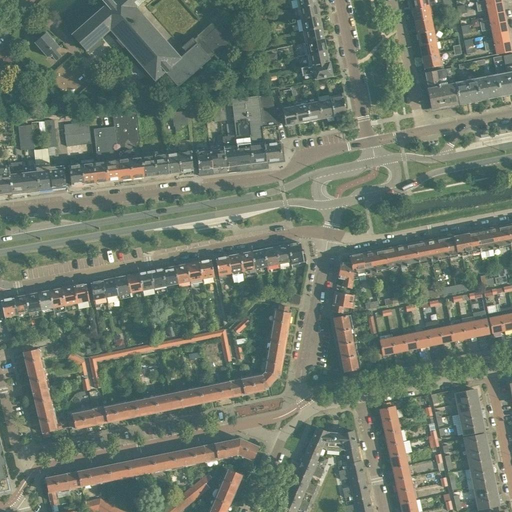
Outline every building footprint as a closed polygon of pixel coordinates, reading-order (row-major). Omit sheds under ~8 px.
[(106,5),(72,35),(86,51),(110,30),(133,57),(155,81),(164,72),(178,87),(210,59),(209,58),(213,55),(217,59),(231,46),(227,42),(232,38),(219,24),(215,28),(211,23),(197,36),(197,37),(194,40),(192,38),(181,47),(186,53),(180,58),(140,13),(141,12),(133,3),(136,0),(102,0),(106,5)] [(293,0),(293,1),(290,2),(292,9),(299,8),(316,4),(316,3),(317,2),(316,0),(293,0)] [(428,6),(426,0),(410,0),(412,9),(428,6)] [(503,12),(501,2),(476,7),(477,12),(487,10),(488,15),(503,12)] [(317,9),(316,4),(299,8),(300,15),(297,16),(298,20),(301,19),(305,18),(318,16),(318,14),(319,13),(318,10),(317,9)] [(415,21),(430,18),(428,6),(412,9),(415,21)] [(261,11),(260,11),(259,9),(250,10),(252,17),(260,15),(262,15),(261,11)] [(479,22),(480,27),(505,22),(503,12),(488,15),(489,20),(479,22)] [(293,33),(304,31),(322,27),(321,26),(320,25),(318,16),(305,18),(301,19),(298,20),(298,22),(295,23),(296,25),(292,26),(293,33)] [(433,30),(430,18),(415,21),(417,33),(433,30)] [(507,31),(505,22),(480,27),(481,31),(491,30),(492,34),(507,31)] [(322,27),(304,31),(306,43),(324,39),(323,38),(321,30),(322,29),(322,27)] [(419,45),(435,42),(433,30),(417,33),(419,45)] [(483,42),(484,46),(509,42),(507,31),(492,34),(493,40),(483,42)] [(50,54),(56,60),(61,56),(55,50),(59,47),(46,33),(35,43),(47,57),(50,54)] [(298,57),(308,54),(325,51),(324,43),(325,42),(324,39),(306,43),(294,45),(295,51),(297,51),(298,57)] [(437,54),(435,42),(419,45),(422,57),(437,54)] [(511,52),(509,42),(484,46),(485,51),(495,49),(496,55),(511,52)] [(326,52),(325,51),(308,54),(298,57),(301,68),(311,66),(329,63),(329,62),(328,62),(327,57),(328,56),(327,52),(326,52)] [(263,56),(264,64),(277,61),(276,54),(263,56)] [(437,54),(422,57),(424,69),(440,66),(437,54)] [(503,56),(505,68),(511,66),(511,54),(503,56)] [(315,80),(332,76),(329,63),(311,66),(301,68),(302,76),(314,73),(315,80)] [(506,94),(511,93),(511,66),(505,68),(506,74),(497,76),(500,96),(501,95),(502,96),(506,96),(506,94)] [(458,105),(454,84),(451,68),(426,73),(429,89),(427,89),(431,111),(440,109),(440,108),(445,107),(445,108),(458,105)] [(500,96),(497,76),(475,80),(479,100),(481,99),(482,100),(485,100),(486,98),(494,97),(495,98),(498,97),(499,96),(500,96)] [(458,105),(459,105),(458,104),(460,103),(461,104),(464,104),(465,102),(473,101),(475,102),(478,101),(479,100),(475,80),(454,84),(458,105)] [(250,143),(263,142),(261,127),(261,124),(258,96),(231,99),(235,135),(237,145),(250,143)] [(261,127),(263,142),(266,162),(282,160),(280,144),(278,127),(277,125),(272,97),(258,96),(261,124),(261,127)] [(346,114),(345,109),(342,97),(330,99),(333,116),(346,114)] [(318,102),(321,118),(333,116),(330,99),(318,102)] [(306,104),(309,121),(321,118),(318,102),(306,104)] [(293,106),(297,123),(309,121),(306,104),(293,106)] [(225,106),(218,107),(220,121),(226,120),(225,106)] [(285,125),(297,123),(293,106),(282,109),(285,125)] [(182,131),(181,126),(188,125),(186,111),(172,112),(173,127),(175,127),(175,132),(182,131)] [(141,158),(141,149),(140,149),(138,149),(137,148),(136,147),(136,146),(136,145),(136,144),(136,143),(137,142),(137,141),(138,141),(139,141),(140,140),(137,113),(112,115),(113,127),(115,143),(117,143),(118,144),(119,144),(120,145),(120,146),(120,147),(121,148),(121,149),(120,150),(120,151),(119,152),(118,152),(117,152),(116,153),(117,161),(119,179),(144,176),(141,158)] [(20,151),(34,149),(33,144),(32,134),(31,125),(18,126),(20,151)] [(93,164),(95,182),(119,179),(117,161),(116,153),(115,153),(114,152),(113,151),(112,150),(111,149),(111,148),(111,147),(112,146),(112,145),(113,144),(114,143),(115,143),(113,127),(93,129),(97,163),(93,164)] [(225,167),(239,165),(236,145),(237,145),(235,135),(222,137),(223,145),(223,146),(225,167)] [(252,163),(266,162),(263,142),(250,143),(252,163)] [(250,143),(237,145),(236,145),(239,165),(252,163),(250,143)] [(223,146),(209,148),(212,168),(225,167),(223,146)] [(198,170),(212,168),(209,148),(196,150),(198,170)] [(168,173),(193,170),(191,152),(166,155),(168,173)] [(168,173),(166,155),(141,158),(144,176),(168,173)] [(10,193),(24,191),(20,156),(11,157),(12,167),(8,168),(10,193)] [(24,191),(38,189),(35,164),(22,166),(21,156),(20,156),(24,191)] [(84,183),(95,182),(93,164),(92,159),(80,161),(81,165),(69,167),(71,185),(84,183)] [(38,189),(51,188),(48,163),(35,164),(38,189)] [(49,163),(48,163),(51,188),(66,186),(64,168),(57,169),(56,163),(49,163)] [(0,193),(10,193),(8,168),(0,168),(0,193)] [(510,246),(506,226),(505,226),(503,225),(500,226),(499,227),(488,230),(492,250),(510,246)] [(477,232),(476,232),(480,252),(492,250),(488,230),(483,231),(482,229),(478,230),(477,232)] [(462,256),(480,252),(476,232),(475,232),(473,231),(470,232),(469,234),(458,236),(462,256)] [(450,258),(462,256),(458,236),(452,237),(451,236),(447,237),(446,238),(445,238),(450,258)] [(432,262),(450,258),(445,238),(444,238),(443,237),(439,238),(439,239),(427,242),(431,259),(432,262)] [(419,264),(432,262),(431,259),(427,242),(421,243),(420,242),(417,242),(416,244),(415,244),(419,264)] [(302,254),(299,243),(288,245),(291,264),(306,261),(304,254),(302,254)] [(400,268),(419,264),(415,244),(413,244),(412,243),(408,244),(408,245),(396,248),(400,268)] [(290,264),(291,264),(288,245),(282,246),(281,245),(276,246),(276,247),(275,247),(279,264),(290,262),(290,264)] [(267,266),(279,264),(275,247),(269,248),(269,247),(264,248),(267,266)] [(254,265),(255,269),(267,266),(264,248),(264,249),(257,251),(257,250),(252,250),(252,251),(254,265)] [(389,270),(400,268),(396,248),(391,249),(389,248),(386,248),(385,250),(384,250),(388,266),(389,270)] [(370,273),(389,270),(388,266),(384,250),(382,250),(381,249),(377,250),(377,251),(366,253),(370,273)] [(243,271),(255,269),(254,265),(252,251),(252,252),(245,253),(245,252),(240,253),(240,254),(243,271)] [(358,276),(370,273),(366,253),(362,254),(361,253),(353,255),(358,276)] [(231,273),(243,271),(240,254),(234,255),(233,254),(228,255),(228,256),(231,273)] [(357,276),(358,276),(353,255),(349,256),(349,259),(346,259),(345,263),(340,262),(337,279),(343,280),(342,287),(351,288),(353,278),(358,277),(357,276)] [(218,276),(231,273),(228,256),(215,259),(218,276)] [(210,260),(204,261),(198,262),(202,279),(213,277),(210,260)] [(190,281),(202,279),(198,262),(193,263),(192,262),(187,263),(187,264),(186,264),(190,281)] [(177,284),(190,281),(186,264),(181,266),(180,264),(175,265),(175,267),(174,267),(177,284)] [(166,286),(177,284),(174,267),(169,268),(168,267),(164,267),(164,269),(162,269),(166,286)] [(154,288),(166,286),(162,269),(157,270),(156,269),(151,270),(151,271),(154,288)] [(142,290),(154,288),(151,271),(145,272),(144,271),(140,272),(139,273),(138,274),(142,290)] [(130,293),(142,290),(138,274),(133,275),(133,274),(128,275),(127,276),(130,293)] [(131,297),(130,293),(127,276),(121,277),(121,276),(115,277),(115,278),(117,292),(118,295),(118,299),(131,297)] [(106,297),(118,295),(117,292),(115,278),(109,279),(108,278),(104,279),(103,280),(103,281),(106,297)] [(93,300),(106,297),(103,281),(90,283),(93,300)] [(86,284),(73,286),(77,303),(89,301),(86,284)] [(73,286),(72,286),(72,285),(67,286),(67,288),(61,289),(65,305),(77,303),(73,286)] [(456,286),(456,285),(437,289),(437,290),(434,290),(435,296),(459,291),(458,285),(456,286)] [(61,289),(60,288),(55,289),(55,290),(49,291),(53,308),(65,305),(61,289)] [(437,290),(437,289),(425,292),(426,298),(435,296),(434,290),(437,290)] [(49,291),(48,291),(48,290),(43,291),(43,292),(37,293),(41,310),(53,308),(49,291)] [(406,295),(406,292),(405,292),(405,291),(393,293),(395,304),(406,301),(405,296),(406,295)] [(426,298),(425,292),(412,294),(411,291),(406,292),(406,295),(405,296),(406,301),(426,298)] [(37,293),(36,293),(36,292),(31,293),(31,294),(25,296),(29,312),(41,310),(37,293)] [(342,293),(335,292),(334,298),(332,312),(332,316),(350,313),(351,308),(353,309),(354,303),(352,303),(353,295),(342,294),(342,293)] [(25,296),(24,295),(19,296),(19,297),(14,298),(17,315),(29,312),(25,296)] [(290,295),(288,303),(299,305),(300,297),(290,295)] [(0,301),(4,317),(17,315),(14,298),(0,301)] [(275,311),(272,331),(286,334),(290,310),(288,309),(288,307),(279,306),(278,311),(275,311)] [(472,314),(473,317),(474,321),(477,336),(489,334),(485,311),(472,314)] [(504,331),(511,329),(511,313),(501,316),(504,331)] [(333,318),(336,332),(353,329),(350,315),(333,318)] [(492,333),(504,331),(501,316),(489,318),(492,333)] [(477,336),(474,321),(473,317),(461,319),(462,324),(465,338),(477,336)] [(465,338),(462,324),(461,319),(449,321),(450,326),(453,341),(465,338)] [(453,341),(450,326),(449,321),(437,324),(438,329),(441,343),(453,341)] [(418,348),(430,346),(427,331),(426,326),(424,326),(424,325),(417,326),(417,329),(414,329),(415,333),(418,348)] [(418,348),(415,333),(414,329),(413,327),(402,329),(403,336),(406,350),(418,348)] [(336,332),(339,345),(355,342),(353,329),(336,332)] [(438,329),(427,331),(430,346),(441,343),(438,329)] [(283,354),(286,334),(272,331),(269,351),(283,354)] [(382,355),(394,353),(391,338),(390,333),(378,336),(382,355)] [(403,336),(391,338),(394,353),(406,350),(403,336)] [(121,338),(115,340),(116,348),(125,347),(123,341),(121,338)] [(339,345),(341,358),(358,355),(355,342),(339,345)] [(23,353),(28,374),(42,370),(37,350),(23,353)] [(265,372),(264,374),(272,382),(276,378),(276,377),(279,378),(283,354),(269,351),(265,372)] [(358,355),(341,358),(344,372),(348,371),(349,376),(357,375),(356,369),(360,368),(358,355)] [(47,390),(42,370),(28,374),(33,394),(47,390)] [(262,376),(250,378),(253,392),(268,389),(267,387),(268,386),(272,382),(264,374),(262,376)] [(232,396),(253,392),(250,378),(230,382),(232,396)] [(212,400),(232,396),(230,382),(209,386),(212,400)] [(209,386),(189,390),(192,404),(212,400),(209,386)] [(457,405),(478,401),(475,390),(463,392),(462,388),(448,391),(450,400),(456,399),(457,405)] [(33,394),(38,414),(52,410),(47,390),(33,394)] [(165,395),(168,409),(172,409),(192,404),(189,390),(169,394),(165,395)] [(168,409),(165,395),(144,399),(147,414),(168,409)] [(127,418),(147,414),(144,399),(124,404),(127,418)] [(480,411),(478,401),(457,405),(459,415),(480,411)] [(379,410),(382,422),(397,419),(394,406),(390,407),(389,403),(382,404),(383,409),(379,410)] [(107,422),(127,418),(124,404),(104,408),(107,422)] [(95,424),(107,422),(104,408),(92,410),(95,424)] [(55,424),(52,410),(38,414),(44,438),(49,437),(48,432),(62,428),(60,423),(55,424)] [(75,429),(95,424),(92,410),(72,414),(72,417),(67,418),(69,427),(74,426),(75,429)] [(459,415),(461,426),(482,421),(480,411),(459,415)] [(399,430),(397,419),(382,422),(385,433),(399,430)] [(484,432),(482,421),(461,426),(463,436),(484,432)] [(316,428),(310,443),(322,447),(327,449),(339,451),(344,449),(356,447),(353,431),(341,434),(329,433),(316,428)] [(385,433),(387,445),(402,442),(399,430),(385,433)] [(463,436),(465,446),(486,442),(484,432),(463,436)] [(253,460),(256,451),(258,447),(239,439),(235,440),(238,454),(247,458),(241,471),(247,473),(253,460)] [(214,444),(217,458),(238,454),(235,440),(214,444)] [(0,492),(11,491),(8,477),(5,463),(4,459),(1,450),(1,446),(0,441),(0,492)] [(390,457),(404,454),(402,442),(387,445),(390,457)] [(488,453),(486,442),(465,446),(467,457),(488,453)] [(310,443),(304,456),(316,461),(322,447),(310,443)] [(203,446),(206,460),(217,458),(214,444),(203,446)] [(183,450),(186,465),(206,460),(203,446),(183,450)] [(359,462),(356,447),(344,449),(347,464),(359,462)] [(162,454),(165,469),(186,465),(183,450),(162,454)] [(467,457),(470,467),(490,463),(488,453),(467,457)] [(118,463),(120,478),(165,469),(162,454),(118,463)] [(390,457),(392,468),(407,465),(404,454),(390,457)] [(303,456),(299,464),(321,474),(323,470),(315,466),(317,462),(316,461),(304,456),(303,456)] [(359,462),(347,464),(346,464),(347,469),(338,471),(339,475),(363,470),(361,461),(359,462)] [(97,468),(100,482),(120,478),(118,463),(97,468)] [(492,474),(490,463),(470,467),(472,478),(492,474)] [(319,478),(321,474),(299,464),(296,473),(310,479),(312,474),(319,478)] [(395,480),(410,477),(407,465),(392,468),(395,480)] [(77,472),(80,486),(100,482),(97,468),(77,472)] [(228,470),(220,489),(233,495),(241,476),(228,470)] [(365,479),(363,470),(339,475),(340,480),(349,478),(350,482),(365,479)] [(77,472),(65,474),(68,488),(80,486),(77,472)] [(296,473),(292,481),(314,490),(316,486),(308,483),(310,479),(296,473)] [(68,488),(65,474),(45,478),(51,506),(57,504),(54,491),(68,488)] [(472,478),(474,488),(494,484),(492,474),(472,478)] [(395,480),(397,492),(412,488),(417,487),(415,476),(410,477),(395,480)] [(343,493),(367,488),(365,479),(350,482),(351,487),(342,489),(343,493)] [(312,494),(314,490),(292,481),(289,489),(303,495),(304,491),(312,494)] [(496,494),(494,484),(474,488),(476,498),(496,494)] [(369,497),(367,488),(343,493),(344,497),(353,495),(354,500),(369,497)] [(400,503),(415,500),(412,488),(397,492),(400,503)] [(225,511),(233,495),(220,489),(211,508),(220,511),(225,511)] [(289,489),(285,497),(307,507),(309,503),(301,499),(303,495),(289,489)] [(499,505),(496,494),(476,498),(478,509),(499,505)] [(305,511),(307,507),(285,497),(282,506),(296,511),(297,508),(305,511)] [(346,506),(347,511),(370,505),(369,497),(354,500),(355,504),(346,506)] [(400,503),(401,511),(416,511),(417,511),(415,500),(400,503)]
